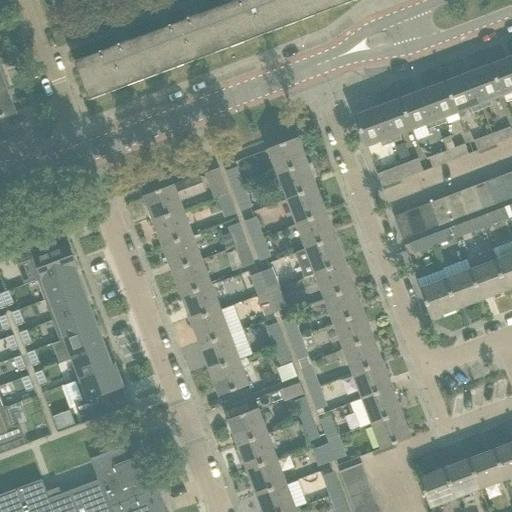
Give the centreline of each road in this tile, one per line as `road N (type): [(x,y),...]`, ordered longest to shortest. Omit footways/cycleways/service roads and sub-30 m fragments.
road 1 (residential): [(219,511),(84,152)]
road 2 (residential): [(423,369),(309,67)]
road 3 (residential): [(84,152),(309,67)]
road 4 (residential): [(84,152),(27,0)]
road 5 (residential): [(511,405),(448,429),(423,369)]
